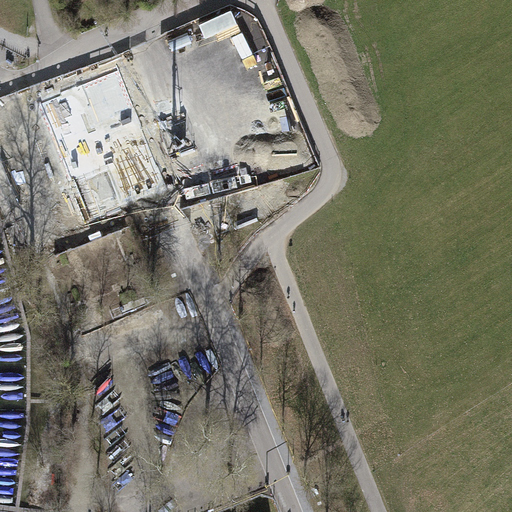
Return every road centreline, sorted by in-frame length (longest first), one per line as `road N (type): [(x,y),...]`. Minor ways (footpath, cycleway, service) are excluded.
road 1 (track): [(297,511),(217,309)]
road 2 (unknown): [(54,108),(80,180),(104,184),(158,161)]
